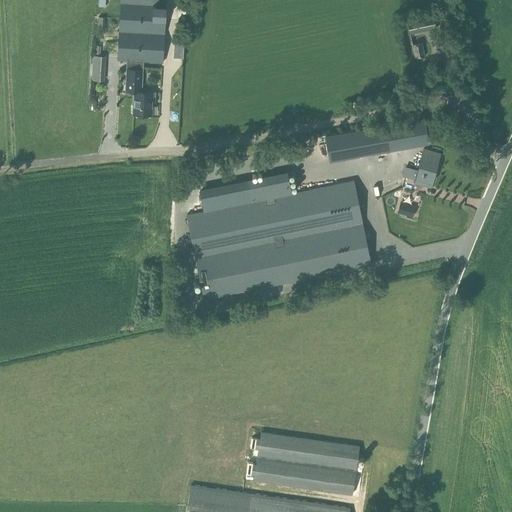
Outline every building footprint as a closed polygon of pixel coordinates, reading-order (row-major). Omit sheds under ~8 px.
[(120,0),(118,60),(144,61),(163,62),(166,0),(120,0)] [(433,16),(407,22),(409,35),(436,29),(433,16)] [(174,42),(174,58),(182,59),(183,42),(174,42)] [(412,44),(414,58),(425,56),(422,42),(412,44)] [(106,56),(93,56),(92,64),(105,64),(106,56)] [(142,92),(144,61),(126,60),(125,84),(123,84),(123,89),(125,90),(125,91),(136,91),(135,114),(152,115),(153,92),(142,92)] [(424,117),(402,121),(325,135),(330,160),(428,143),(425,125),(424,117)] [(431,187),(440,153),(425,149),(415,182),(431,187)] [(400,150),(400,164),(416,165),(417,151),(400,150)] [(251,201),(187,214),(204,299),(371,265),(354,180),(291,193),(287,173),(247,181),(251,201)] [(415,206),(400,202),(397,213),(413,217),(415,206)] [(253,480),(352,494),(359,447),(260,433),(258,445),(252,444),(249,466),(255,467),(253,480)] [(190,485),(186,511),(349,511),(350,508),(190,485)]
